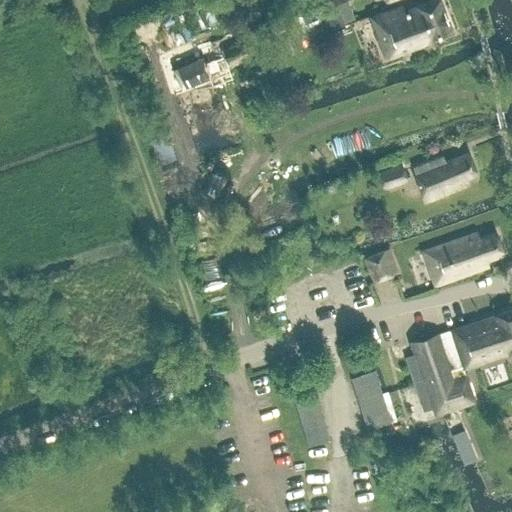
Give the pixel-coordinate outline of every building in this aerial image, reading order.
[(407,0),(369,13),(384,53),(450,29),(439,0),(407,0)] [(322,47),(317,29),(296,35),(302,53),(322,47)] [(222,45),(228,65),(249,58),(242,38),(222,45)] [(399,119),(402,131),(432,123),(429,111),(399,119)] [(476,171),(469,149),(444,159),(441,152),(412,164),(424,199),(468,182),(465,175),(476,171)] [(383,187),(407,179),(400,160),(376,168),(383,187)] [(502,251),(495,230),(478,235),(476,230),(422,249),(434,283),(488,264),(485,257),(502,251)] [(387,247),(364,257),(374,280),(396,271),(387,247)] [(219,271),(198,274),(201,294),(222,291),(219,271)] [(250,307),(253,318),(260,316),(257,306),(250,307)] [(508,350),(511,348),(511,306),(495,312),(410,339),(414,351),(404,354),(411,373),(426,368),(422,357),(442,350),(446,360),(458,356),(462,365),(508,350)] [(426,368),(411,373),(423,408),(438,403),(440,409),(473,398),(462,365),(458,356),(446,360),(442,350),(422,357),(426,368)] [(350,375),(353,386),(377,379),(374,368),(350,375)] [(353,386),(356,396),(380,389),(377,379),(353,386)] [(294,404),(316,398),(313,388),(291,394),(294,404)] [(356,396),(360,407),(384,400),(380,389),(356,396)] [(297,414),(319,408),(316,398),(294,404),(297,414)] [(360,407),(363,417),(387,410),(384,400),(360,407)] [(300,424),(322,418),(319,408),(297,414),(300,424)] [(363,417),(366,428),(389,419),(387,410),(363,417)] [(325,428),(322,418),(300,424),(303,434),(325,428)] [(307,445),(327,438),(325,428),(303,434),(307,445)]
